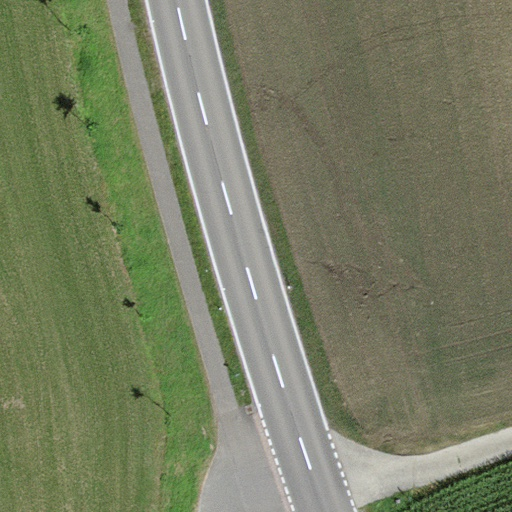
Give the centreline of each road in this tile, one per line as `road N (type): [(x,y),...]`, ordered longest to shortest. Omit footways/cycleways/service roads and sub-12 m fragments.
road 1 (secondary): [(180,0),(323,511)]
road 2 (track): [(511,441),(403,475),(313,487)]
